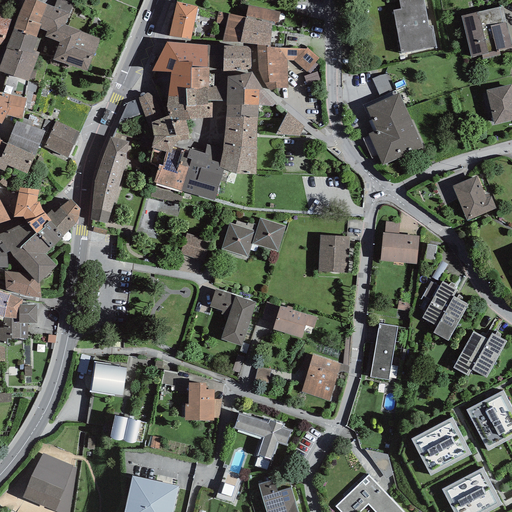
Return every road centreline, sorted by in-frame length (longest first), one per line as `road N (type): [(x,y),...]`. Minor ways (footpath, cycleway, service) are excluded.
road 1 (tertiary): [(85,183),(57,378),(46,410),(0,473)]
road 2 (residential): [(336,427),(355,375),(380,186)]
road 3 (residential): [(336,427),(231,392),(218,461),(192,511)]
road 4 (residential): [(330,0),(333,114),(340,139),(380,186)]
road 5 (tertiary): [(157,0),(85,183)]
road 6 (residential): [(389,193),(442,233),(495,306),(511,316)]
road 7 (residential): [(511,146),(389,193)]
